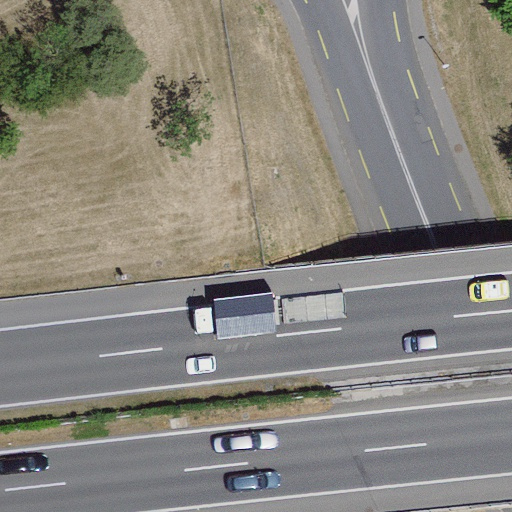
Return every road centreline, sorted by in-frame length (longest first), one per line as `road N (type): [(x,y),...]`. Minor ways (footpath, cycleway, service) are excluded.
road 1 (motorway): [(511,311),(0,368)]
road 2 (motorway): [(0,491),(511,435)]
road 3 (secondary): [(385,114),(435,248),(511,411)]
road 4 (secondary): [(321,0),(385,114)]
